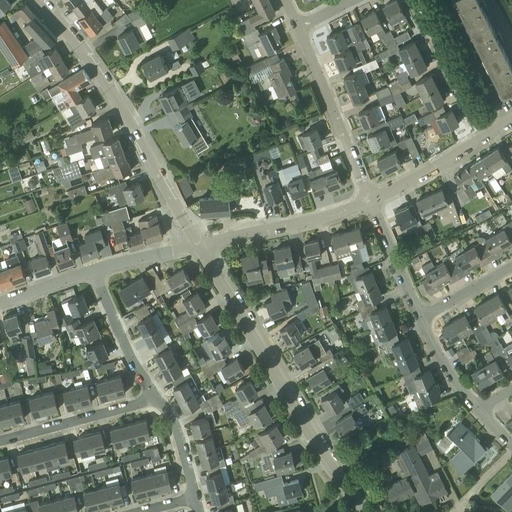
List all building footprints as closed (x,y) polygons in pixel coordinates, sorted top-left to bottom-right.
[(0,0),(0,14),(12,5),(7,0),(0,0)] [(79,0),(71,6),(80,17),(91,8),(94,12),(101,7),(94,0),(79,0)] [(242,0),(230,0),(235,9),(244,5),(242,0)] [(395,0),(383,6),(388,15),(384,17),(388,24),(392,22),(397,19),(400,24),(407,20),(396,0),(395,0)] [(481,0),(479,1),(478,0),(454,0),(469,30),(489,20),(485,12),(488,10),(482,0),(481,0)] [(147,1),(138,5),(141,12),(150,8),(147,1)] [(269,1),(257,7),(259,11),(248,16),(249,17),(239,22),(245,33),(256,28),(253,23),(263,19),(275,13),(269,1)] [(28,7),(25,4),(17,9),(21,14),(28,7)] [(91,8),(80,17),(79,18),(85,26),(107,8),(104,4),(101,7),(94,12),(91,8)] [(113,16),(107,8),(85,26),(91,34),(113,16)] [(397,44),(394,38),(390,31),(385,33),(382,26),(374,11),(361,18),(369,33),(375,30),(380,38),(382,37),(388,48),(397,44)] [(132,21),(132,20),(126,13),(113,22),(117,28),(131,20),(132,21)] [(8,25),(14,20),(10,14),(0,20),(0,46),(13,64),(20,60),(32,53),(32,54),(33,53),(57,38),(35,15),(27,22),(25,24),(38,38),(23,48),(8,25)] [(145,14),(132,20),(132,21),(135,28),(118,37),(125,51),(139,44),(139,43),(146,39),(139,26),(149,21),(145,14)] [(489,20),(469,30),(486,62),(505,53),(502,45),(504,44),(499,33),(496,35),(489,20)] [(359,23),(352,26),(326,37),(332,51),(351,43),(365,38),(359,23)] [(256,28),(245,33),(245,34),(242,36),(247,47),(256,42),(262,56),(282,46),(276,33),(278,32),(275,26),(256,35),(254,30),(256,29),(256,28)] [(167,39),(173,50),(188,42),(182,31),(167,39)] [(407,31),(394,38),(397,44),(401,42),(411,37),(407,31)] [(361,60),(363,64),(366,63),(361,49),(369,46),(365,38),(351,43),(353,48),(334,56),(340,69),(356,62),(361,60)] [(399,49),(405,61),(420,53),(417,47),(419,46),(417,40),(399,49)] [(32,53),(20,60),(23,64),(26,69),(31,66),(36,74),(49,66),(50,66),(62,59),(55,47),(43,55),(37,59),(33,53),(32,54),(32,53)] [(373,55),(375,59),(376,61),(391,54),(388,48),(373,55)] [(387,84),(387,86),(389,90),(409,80),(407,77),(407,74),(410,73),(411,74),(429,65),(426,59),(424,60),(420,53),(405,61),(399,64),(403,71),(395,75),(397,78),(387,84)] [(511,65),(505,53),(486,62),(502,95),(511,90),(511,65)] [(159,54),(143,63),(142,62),(151,79),(151,78),(169,67),(174,69),(180,66),(177,59),(168,64),(165,59),(163,61),(159,54)] [(233,56),(235,62),(241,60),(238,54),(233,56)] [(283,58),(269,65),(273,72),(268,75),(280,99),(296,91),(288,76),(291,74),(283,58)] [(69,70),(62,59),(50,66),(54,73),(47,77),(50,81),(56,77),(56,78),(69,70)] [(268,66),(264,59),(246,68),(249,75),(268,66)] [(375,59),(366,63),(363,64),(366,71),(378,66),(376,61),(375,59)] [(20,60),(13,64),(13,65),(8,68),(10,71),(15,68),(23,64),(20,60)] [(200,60),(188,67),(193,75),(205,69),(200,60)] [(65,107),(81,98),(76,89),(91,80),(83,69),(59,83),(63,91),(62,91),(67,99),(62,102),(65,107)] [(364,84),(369,82),(364,69),(359,72),(344,78),(349,91),(364,84)] [(416,83),(422,95),(438,87),(434,81),(436,80),(433,74),(416,83)] [(389,90),(391,93),(392,96),(411,85),(409,80),(389,90)] [(261,99),(268,96),(261,81),(255,83),(261,99)] [(63,91),(59,83),(58,84),(48,90),(47,88),(40,92),(44,100),(61,90),(62,91),(63,91)] [(354,103),(369,96),(364,84),(349,91),(354,103)] [(179,86),(162,94),(165,100),(162,101),(167,110),(186,100),(179,86)] [(391,93),(389,90),(387,86),(374,91),(378,99),(391,93)] [(438,87),(422,95),(428,107),(446,99),(443,93),(441,94),(438,87)] [(392,96),(391,93),(378,99),(381,105),(394,100),(392,96)] [(88,95),(69,106),(74,113),(66,118),(72,128),(82,122),(80,117),(82,115),(83,116),(96,108),(88,95)] [(194,101),(186,105),(174,111),(181,123),(174,127),(174,128),(175,128),(185,144),(184,145),(185,145),(190,142),(197,152),(208,146),(191,117),(193,116),(189,110),(197,105),(194,101)] [(364,126),(385,117),(380,105),(374,108),(373,107),(358,113),(364,126)] [(437,117),(444,130),(458,123),(451,110),(437,117)] [(420,126),(436,118),(432,111),(417,119),(420,126)] [(402,119),(405,124),(405,125),(417,119),(414,113),(402,119)] [(373,148),(382,145),(384,148),(397,143),(392,133),(391,130),(405,124),(402,119),(401,115),(386,122),(388,127),(367,135),(373,148)] [(109,118),(92,123),(93,129),(76,135),(76,134),(61,139),(64,148),(81,142),(80,142),(113,131),(109,118)] [(316,128),(302,134),(298,136),(303,149),(308,147),(322,141),(316,128)] [(35,137),(31,130),(19,136),(22,142),(25,141),(26,142),(35,137)] [(100,156),(123,147),(118,136),(89,147),(93,158),(100,156)] [(419,155),(411,137),(403,140),(412,159),(419,155)] [(83,149),(81,142),(64,148),(66,155),(83,149)] [(111,164),(127,159),(123,147),(100,156),(93,158),(97,169),(104,167),(111,164)] [(506,173),(511,169),(497,147),(482,157),(490,170),(494,176),(496,179),(505,172),(506,173)] [(247,154),(250,166),(258,164),(254,151),(247,154)] [(383,173),(401,164),(395,152),(377,160),(383,173)] [(319,156),(317,157),(320,164),(330,160),(327,154),(319,156)] [(59,167),(60,166),(66,164),(63,155),(56,158),(59,167)] [(297,163),(299,168),(306,166),(302,156),(296,158),(297,163)] [(470,164),(479,177),(490,170),(482,157),(470,164)] [(111,164),(104,167),(97,169),(92,171),(94,176),(105,173),(107,178),(116,175),(116,176),(131,170),(127,159),(111,164)] [(43,160),(34,164),(37,172),(46,169),(43,160)] [(66,164),(60,166),(62,173),(64,181),(82,175),(77,161),(66,164)] [(301,173),(299,168),(297,163),(278,170),(282,184),(287,183),(292,196),(307,191),(303,178),(302,177),(292,181),(291,176),(301,173)] [(464,200),(469,197),(475,193),(474,191),(484,184),(479,177),(470,164),(454,174),(461,185),(457,189),(464,200)] [(8,167),(11,181),(20,179),(18,165),(8,167)] [(315,193),(329,188),(322,171),(321,167),(308,172),(306,166),(299,168),(301,173),(302,177),(303,178),(309,176),(315,193)] [(322,171),(329,188),(342,183),(337,170),(334,171),(332,167),(322,171)] [(276,169),(268,172),(260,175),(269,202),(281,198),(280,194),(282,194),(276,177),(279,176),(276,169)] [(57,183),(64,181),(62,173),(55,175),(57,183)] [(193,192),(185,174),(175,178),(183,196),(193,192)] [(501,188),(496,179),(494,176),(488,180),(496,191),(501,188)] [(32,188),(35,187),(37,184),(35,180),(32,178),(29,179),(28,182),(29,187),(32,188)] [(129,202),(144,196),(139,182),(132,185),(132,184),(124,187),(122,182),(106,188),(109,194),(115,192),(119,205),(122,204),(129,202)] [(70,200),(87,194),(84,185),(67,190),(70,200)] [(445,197),(442,188),(429,194),(436,209),(443,225),(452,221),(453,225),(460,222),(451,195),(445,197)] [(423,215),(436,209),(429,194),(416,200),(423,215)] [(200,198),(200,200),(201,214),(230,212),(229,197),(225,197),(200,198)] [(402,228),(416,222),(418,226),(422,224),(413,204),(408,207),(407,205),(394,211),(398,219),(398,220),(402,228)] [(112,222),(121,219),(129,216),(126,206),(101,213),(104,223),(106,223),(106,224),(112,222)] [(489,208),(475,214),(478,220),(492,214),(489,208)] [(138,221),(141,230),(142,230),(142,231),(159,225),(156,215),(138,221)] [(125,228),(121,219),(112,222),(119,247),(129,244),(130,249),(145,244),(145,245),(146,244),(146,241),(142,231),(142,230),(141,230),(142,231),(133,234),(133,233),(127,235),(125,228)] [(429,221),(422,224),(427,236),(434,233),(429,221)] [(53,260),(58,258),(60,266),(74,261),(67,241),(73,239),(66,222),(56,226),(63,247),(55,250),(53,245),(48,247),(53,260)] [(502,226),(503,229),(495,233),(503,249),(508,246),(510,249),(511,248),(511,229),(508,222),(502,226)] [(159,225),(142,231),(146,241),(163,236),(159,225)] [(351,274),(364,269),(361,261),(358,251),(359,250),(358,245),(364,244),(359,227),(345,231),(350,248),(352,253),(354,264),(348,267),(351,274)] [(42,230),(34,233),(39,247),(47,244),(42,230)] [(99,252),(97,246),(105,244),(100,230),(84,235),(87,242),(80,244),(85,258),(99,252)] [(334,252),(336,258),(352,253),(350,248),(345,231),(331,236),(336,251),(334,252)] [(10,242),(11,242),(18,239),(22,238),(21,234),(18,235),(16,232),(8,235),(10,242)] [(477,237),(490,260),(499,255),(498,252),(503,249),(495,233),(484,239),(483,237),(479,236),(477,237)] [(479,242),(474,245),(465,250),(473,266),(478,263),(480,266),(490,260),(477,237),(476,237),(479,242)] [(22,250),(18,239),(11,242),(15,253),(22,250)] [(318,239),(304,243),(307,256),(309,263),(310,268),(311,273),(312,277),(313,282),(314,290),(321,289),(320,282),(327,280),(328,285),(335,284),(334,279),(330,265),(316,269),(313,257),(321,255),(318,239)] [(310,268),(309,263),(307,256),(293,259),(290,246),(274,249),(276,258),(272,259),(274,268),(278,267),(279,276),(302,271),(302,270),(310,268)] [(448,255),(460,277),(469,272),(468,269),(473,266),(465,250),(463,247),(461,247),(454,250),(453,252),(448,255)] [(51,269),(46,256),(46,254),(40,256),(32,259),(37,274),(51,269)] [(26,278),(20,263),(17,255),(11,257),(5,259),(4,259),(13,283),(26,278)] [(246,268),(247,273),(245,274),(247,284),(262,280),(263,284),(272,282),(269,269),(266,258),(258,259),(258,255),(250,257),(250,255),(241,257),(243,269),(246,268)] [(441,258),(443,262),(435,267),(431,261),(443,282),(448,280),(450,283),(460,277),(448,255),(441,258)] [(416,257),(411,260),(414,266),(420,263),(416,257)] [(0,286),(0,287),(13,283),(4,259),(0,260),(0,286)] [(443,282),(431,261),(421,266),(428,278),(422,281),(430,294),(440,289),(438,285),(443,282)] [(338,263),(330,265),(334,279),(342,277),(338,263)] [(166,278),(165,276),(160,279),(157,274),(150,278),(155,286),(158,291),(164,288),(172,283),(176,290),(191,281),(186,273),(183,268),(166,278)] [(364,269),(351,274),(347,276),(349,281),(355,278),(360,290),(376,283),(371,272),(366,273),(364,269)] [(131,283),(139,296),(155,286),(150,278),(149,276),(144,279),(142,276),(131,283)] [(128,302),(139,296),(131,283),(120,289),(128,302)] [(381,296),(376,283),(360,290),(363,298),(356,301),(360,311),(371,307),(369,301),(381,296)] [(291,301),(286,287),(270,293),(270,294),(274,292),(276,298),(266,301),(272,317),(287,311),(285,303),(291,301)] [(192,294),(189,289),(181,294),(184,299),(192,294)] [(182,300),(189,312),(204,303),(197,291),(182,300)] [(494,314),(505,307),(498,294),(486,301),(494,314)] [(76,298),(66,302),(71,315),(88,308),(83,295),(78,297),(78,296),(76,297),(76,298)] [(319,309),(317,301),(296,313),(300,320),(319,309)] [(317,301),(319,309),(321,316),(329,314),(326,305),(319,307),(317,301)] [(491,339),(493,339),(489,332),(485,325),(496,319),(494,314),(486,301),(475,307),(479,315),(474,318),(487,342),(491,339)] [(149,310),(146,304),(135,310),(138,316),(149,310)] [(373,312),(371,307),(360,311),(364,320),(360,321),(364,330),(369,328),(391,319),(385,307),(373,312)] [(48,317),(43,318),(35,321),(38,330),(30,333),(34,358),(35,358),(33,344),(55,336),(52,326),(59,324),(57,319),(54,309),(47,312),(48,317)] [(157,326),(149,310),(138,316),(140,321),(138,322),(144,333),(157,326)] [(178,326),(191,319),(187,312),(174,319),(178,326)] [(34,358),(30,333),(30,334),(30,336),(19,338),(17,330),(22,329),(16,313),(3,318),(8,333),(9,333),(12,343),(14,342),(16,350),(17,351),(19,351),(20,360),(34,358)] [(60,326),(65,324),(73,320),(70,313),(57,319),(59,324),(60,326)] [(194,317),(191,319),(178,326),(183,335),(199,326),(203,334),(218,326),(211,314),(196,322),(194,317)] [(485,343),(487,342),(474,318),(468,321),(465,315),(453,321),(461,335),(472,328),(475,334),(481,345),(485,343)] [(78,319),(73,320),(65,324),(67,328),(71,336),(79,332),(82,340),(99,333),(93,319),(80,324),(78,319)] [(391,319),(369,328),(376,346),(382,343),(393,338),(391,333),(396,331),(391,319)] [(461,335),(453,321),(442,328),(449,341),(461,335)] [(301,335),(294,322),(280,330),(288,343),(301,335)] [(153,343),(155,349),(166,343),(157,326),(144,333),(150,345),(153,343)] [(218,362),(220,361),(217,356),(231,348),(224,336),(217,340),(214,335),(206,339),(215,354),(200,363),(204,371),(218,362)] [(493,339),(491,339),(500,356),(506,353),(496,336),(493,339)] [(395,343),(393,338),(382,343),(386,353),(394,350),(397,357),(412,351),(407,338),(395,343)] [(301,366),(315,358),(313,355),(324,349),(318,339),(317,340),(311,343),(294,353),(301,366)] [(491,339),(487,342),(485,343),(490,351),(485,354),(489,363),(484,366),(491,379),(502,373),(496,362),(502,358),(500,356),(491,339)] [(96,366),(102,365),(102,364),(99,358),(108,355),(103,342),(86,349),(89,356),(85,358),(90,368),(96,366)] [(155,355),(162,367),(175,359),(166,343),(155,349),(158,354),(155,355)] [(459,358),(470,351),(468,348),(467,346),(456,352),(459,358)] [(454,353),(451,347),(445,350),(449,356),(454,353)] [(319,356),(321,361),(332,355),(333,354),(329,349),(325,351),(318,355),(319,356)] [(472,350),(470,351),(459,358),(462,363),(477,355),(474,349),(472,350)] [(404,375),(415,370),(413,365),(418,363),(412,351),(397,357),(404,375)] [(337,364),(332,355),(321,361),(325,367),(308,377),(315,389),(331,380),(325,371),(337,364)] [(173,382),(184,376),(175,359),(162,367),(167,378),(170,376),(173,382)] [(227,364),(227,365),(222,368),(229,380),(244,371),(240,363),(237,365),(234,360),(227,364)] [(213,373),(222,368),(218,362),(204,371),(209,379),(214,376),(213,373)] [(479,386),(491,379),(484,366),(472,372),(479,386)] [(417,375),(415,370),(404,375),(409,385),(412,392),(419,389),(435,383),(429,370),(417,375)] [(190,373),(184,376),(173,382),(176,387),(173,388),(179,399),(193,392),(196,390),(198,389),(190,373)] [(121,376),(109,379),(113,396),(125,393),(121,376)] [(101,399),(113,396),(109,379),(97,382),(101,399)] [(233,414),(246,407),(243,401),(257,393),(250,380),(235,389),(242,400),(225,410),(228,418),(233,414)] [(343,404),(336,392),(341,388),(338,383),(327,389),(330,393),(328,395),(321,399),(329,412),(343,404)] [(436,386),(435,383),(419,389),(421,396),(415,398),(420,410),(430,406),(428,400),(440,395),(438,390),(440,390),(438,385),(436,386)] [(75,388),(80,405),(92,402),(87,385),(75,388)] [(68,408),(80,405),(75,388),(63,391),(68,408)] [(196,390),(193,392),(179,399),(185,411),(199,403),(202,408),(203,408),(220,399),(217,393),(202,401),(196,390)] [(41,395),(46,412),(58,409),(53,392),(41,395)] [(350,407),(361,401),(364,399),(360,392),(346,400),(350,407)] [(34,415),(46,412),(41,395),(29,398),(34,415)] [(195,434),(198,434),(210,430),(208,424),(215,422),(212,410),(223,404),(220,399),(203,408),(206,418),(192,422),(195,434)] [(8,404),(13,421),(24,418),(20,401),(8,404)] [(361,401),(350,407),(353,412),(335,423),(343,436),(359,426),(355,420),(368,412),(361,401)] [(246,407),(233,414),(240,425),(250,419),(254,426),(272,415),(270,411),(268,412),(264,404),(257,407),(254,402),(246,407)] [(0,421),(1,424),(13,421),(8,404),(0,405),(0,421)] [(387,407),(391,414),(396,410),(392,404),(387,407)] [(146,419),(134,422),(138,440),(150,436),(146,419)] [(489,450),(480,441),(475,436),(476,435),(475,435),(474,435),(460,421),(461,420),(460,420),(447,433),(462,448),(450,460),(463,473),(464,472),(463,471),(486,448),(488,451),(489,450)] [(138,440),(134,422),(122,425),(127,443),(138,440)] [(241,463),(261,456),(272,451),(269,446),(284,437),(280,432),(282,430),(278,423),(261,433),(266,443),(255,449),(240,458),(241,463)] [(115,446),(127,443),(122,425),(110,429),(115,446)] [(196,440),(200,453),(215,448),(210,430),(198,434),(200,439),(196,440)] [(89,434),(93,451),(105,448),(101,431),(89,434)] [(437,472),(429,477),(419,457),(433,450),(427,439),(424,431),(409,439),(413,445),(400,451),(399,450),(390,454),(394,460),(388,464),(391,472),(398,468),(403,478),(386,487),(393,502),(414,491),(413,489),(417,488),(424,502),(446,491),(437,472)] [(73,441),(77,456),(93,451),(89,434),(77,438),(77,440),(73,441)] [(53,444),(57,461),(69,458),(64,441),(53,444)] [(45,464),(57,461),(53,444),(41,447),(45,464)] [(34,467),(45,464),(41,447),(29,450),(34,467)] [(208,469),(220,466),(226,465),(221,447),(215,448),(200,453),(203,465),(206,464),(208,469)] [(22,471),(34,467),(29,450),(17,454),(22,471)] [(272,451),(261,456),(262,461),(260,462),(264,475),(295,467),(291,452),(273,457),(272,451)] [(0,458),(0,475),(0,477),(12,473),(8,456),(0,458)] [(225,484),(220,466),(208,469),(209,475),(206,476),(210,488),(225,484)] [(155,473),(160,490),(172,487),(167,470),(155,473)] [(508,510),(511,506),(511,472),(491,493),(508,510)] [(148,493),(160,490),(155,473),(143,476),(148,493)] [(84,480),(83,475),(74,477),(78,491),(83,490),(81,481),(84,480)] [(148,493),(143,476),(131,479),(136,497),(148,493)] [(284,484),(280,485),(278,476),(254,483),(256,490),(264,488),(266,497),(276,494),(279,505),(297,500),(295,494),(301,492),(298,479),(284,483),(284,484)] [(78,491),(74,477),(66,480),(67,484),(68,484),(70,493),(78,491)] [(106,480),(107,486),(112,503),(124,500),(117,477),(106,480)] [(218,505),(230,502),(234,501),(231,491),(235,490),(233,482),(225,484),(210,488),(213,501),(216,500),(218,505)] [(107,486),(95,489),(100,506),(112,503),(107,486)] [(100,506),(95,489),(84,492),(88,509),(100,506)] [(74,494),(62,498),(65,511),(77,511),(78,511),(74,494)] [(65,511),(62,498),(50,501),(53,511),(65,511)] [(31,502),(33,511),(53,511),(50,501),(39,504),(38,500),(31,502)] [(234,501),(230,502),(218,505),(219,511),(217,511),(244,511),(242,503),(236,505),(234,501)] [(25,508),(14,510),(14,511),(33,511),(31,502),(24,503),(25,508)]
